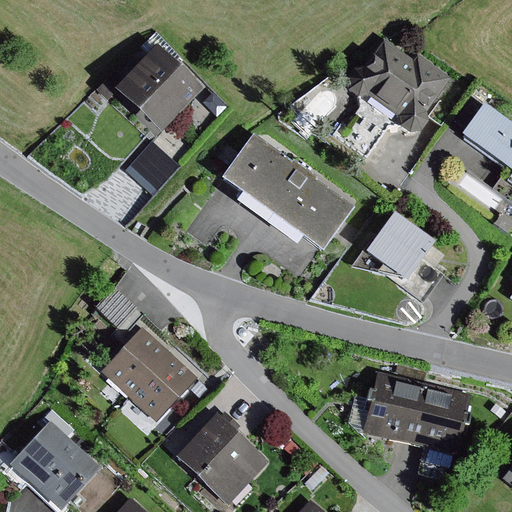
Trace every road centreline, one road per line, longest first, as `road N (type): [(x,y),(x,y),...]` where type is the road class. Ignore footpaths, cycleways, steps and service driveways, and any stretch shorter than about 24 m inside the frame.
road 1 (residential): [(194,281),(336,327),(511,369)]
road 2 (residential): [(194,281),(202,314),(233,355),(398,511)]
road 3 (residential): [(0,164),(194,281)]
